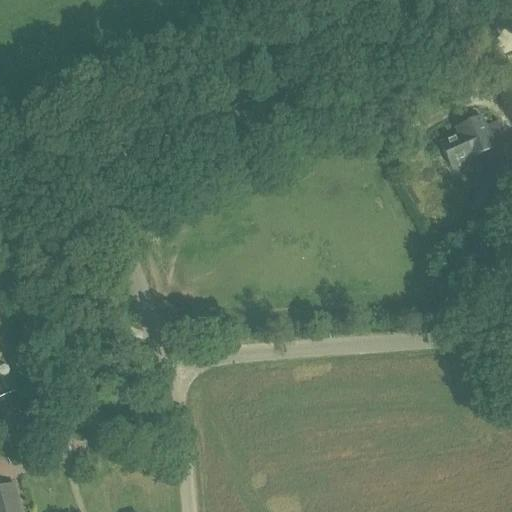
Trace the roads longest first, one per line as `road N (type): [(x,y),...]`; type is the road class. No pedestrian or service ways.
road 1 (tertiary): [(97,172),(485,0)]
road 2 (unclassified): [(511,339),(167,362)]
road 3 (unclassified): [(167,362),(97,172)]
road 4 (unclassified): [(190,511),(167,362)]
